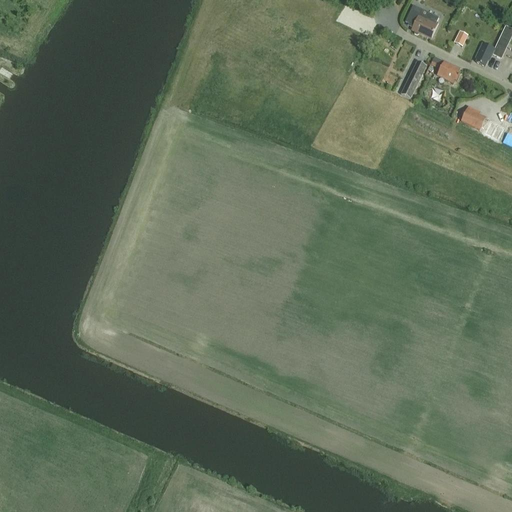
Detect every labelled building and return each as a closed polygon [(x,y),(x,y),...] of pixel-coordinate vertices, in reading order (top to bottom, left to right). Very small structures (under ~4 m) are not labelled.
[(438,24),(437,23),(439,19),(413,7),(405,23),(409,25),(408,27),(413,29),(412,31),(414,32),(415,36),(417,37),(420,35),(431,40),(438,24)] [(460,33),(455,44),(462,47),(468,37),(460,33)] [(502,60),(507,49),(498,44),(495,50),(483,44),(476,60),(478,61),(477,64),(485,68),(488,61),(490,62),(492,56),(502,60)] [(457,82),(461,75),(458,73),(459,71),(445,63),(438,76),(453,84),(455,81),(457,82)] [(417,64),(401,96),(410,101),(426,68),(417,64)] [(469,109),(462,123),(479,132),(485,120),(479,116),(480,114),(469,109)] [(499,140),(504,126),(488,121),(483,134),(499,140)]
